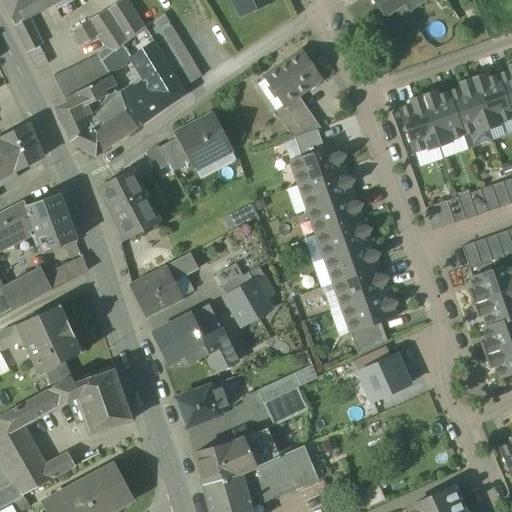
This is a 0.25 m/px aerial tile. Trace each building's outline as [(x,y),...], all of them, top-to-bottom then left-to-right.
[(0,0),(27,53),(39,46),(42,45),(28,19),(64,0),(0,0)] [(110,56),(122,46),(144,28),(126,0),(118,0),(120,2),(88,22),(98,37),(106,50),(110,56)] [(234,0),(232,1),(239,18),(272,3),(270,0),(234,0)] [(383,18),(389,28),(410,13),(408,11),(424,0),(371,0),(383,18)] [(144,28),(181,90),(200,77),(163,15),(162,15),(144,28)] [(73,32),(80,48),(89,43),(98,37),(88,22),(73,32)] [(181,90),(144,28),(122,46),(131,60),(137,70),(151,92),(162,110),(184,95),(181,90)] [(49,65),(39,46),(27,53),(36,71),(49,65)] [(122,46),(110,56),(101,62),(110,77),(117,71),(130,61),(131,60),(122,46)] [(98,57),(101,62),(110,56),(106,50),(98,57)] [(265,79),(284,107),(296,99),(321,81),(300,52),(263,77),(265,79)] [(52,78),(64,100),(110,78),(110,77),(101,62),(98,57),(52,78)] [(511,64),(507,66),(509,73),(497,77),(511,118),(511,117),(511,64)] [(127,107),(128,108),(151,92),(137,70),(124,78),(120,82),(127,107)] [(499,122),(511,118),(497,77),(485,81),(483,74),(470,79),(488,131),(500,126),(499,122)] [(53,110),(68,140),(79,134),(81,130),(91,117),(86,106),(106,96),(104,92),(115,86),(110,78),(64,100),(66,103),(53,110)] [(257,85),(276,112),(284,107),(265,79),(257,85)] [(476,135),(488,131),(470,79),(457,83),(460,90),(448,94),(462,135),(475,131),(476,135)] [(136,128),(162,110),(151,92),(128,108),(124,111),(136,128)] [(450,140),(462,135),(448,94),(436,98),(433,92),(421,96),(439,148),(451,143),(450,140)] [(427,152),(439,148),(421,96),(408,100),(411,107),(399,111),(404,126),(401,131),(407,133),(413,153),(425,148),(427,152)] [(276,112),(285,125),(305,111),(296,99),(284,107),(276,112)] [(93,157),(136,128),(124,111),(117,115),(105,100),(91,117),(81,130),(79,134),(68,140),(68,142),(93,157)] [(319,130),(305,111),(285,125),(294,138),(316,131),(319,130)] [(190,164),(194,171),(230,152),(211,116),(175,135),(177,139),(190,164)] [(511,135),(511,119),(511,118),(499,122),(500,126),(488,131),(492,143),(511,135)] [(0,186),(17,178),(14,173),(42,158),(28,124),(24,126),(0,138),(0,186)] [(294,138),(300,158),(323,150),(316,131),(294,138)] [(439,148),(443,160),(468,151),(462,135),(450,140),(451,143),(439,148)] [(283,145),(289,162),(300,158),(294,138),(283,145)] [(177,139),(158,149),(157,147),(145,154),(156,173),(160,171),(168,166),(171,171),(172,173),(190,164),(177,139)] [(289,162),(298,186),(343,171),(334,146),(323,150),(300,158),(289,162)] [(425,148),(413,153),(419,168),(443,160),(439,148),(427,152),(425,148)] [(230,152),(194,171),(199,181),(235,162),(230,152)] [(160,171),(163,176),(171,171),(168,166),(160,171)] [(97,188),(125,241),(158,223),(131,170),(97,188)] [(298,186),(306,211),(351,195),(343,171),(298,186)] [(509,205),(511,203),(511,178),(501,182),(509,205)] [(498,208),(509,205),(501,182),(490,186),(498,208)] [(294,215),(306,211),(298,186),(286,191),(294,215)] [(487,212),(498,208),(490,186),(479,190),(487,212)] [(475,216),(487,212),(479,190),(467,194),(475,216)] [(464,220),(475,216),(467,194),(456,198),(464,220)] [(41,252),(41,253),(76,240),(58,195),(25,207),(24,207),(32,229),(41,252)] [(306,211),(315,236),(360,220),(351,195),(306,211)] [(453,224),(464,220),(456,198),(445,202),(453,224)] [(0,250),(15,242),(13,239),(23,234),(32,229),(24,207),(25,207),(23,203),(0,215),(0,250)] [(222,220),(227,231),(256,217),(251,206),(222,220)] [(315,236),(323,260),(369,244),(360,220),(315,236)] [(503,259),(511,255),(511,249),(506,232),(495,236),(503,259)] [(312,264),(323,260),(315,236),(303,240),(312,264)] [(491,263),(503,259),(495,236),(484,240),(491,263)] [(480,267),(491,263),(484,240),(472,244),(480,267)] [(323,260),(332,285),(377,269),(369,244),(323,260)] [(469,270),(480,267),(472,244),(461,248),(469,270)] [(165,269),(173,283),(183,278),(184,277),(197,270),(189,256),(165,269)] [(0,289),(0,291),(11,312),(86,272),(87,272),(82,259),(82,258),(43,276),(40,269),(7,286),(0,289)] [(468,293),(472,306),(511,291),(511,265),(511,264),(492,271),(488,268),(485,274),(470,279),(474,291),(468,293)] [(245,287),(240,277),(241,276),(235,265),(214,276),(221,288),(226,297),(245,287)] [(129,286),(145,318),(181,300),(180,298),(173,283),(165,269),(165,268),(129,286)] [(332,285),(341,309),(386,293),(377,269),(332,285)] [(240,277),(245,287),(252,283),(263,302),(270,298),(254,270),(241,276),(240,277)] [(173,283),(180,298),(191,292),(183,278),(173,283)] [(268,311),(263,302),(252,283),(245,287),(226,297),(242,325),(268,311)] [(341,309),(332,285),(320,289),(329,313),(341,309)] [(483,316),(487,328),(511,319),(511,291),(472,306),(477,318),(483,316)] [(394,318),(386,293),(341,309),(349,334),(380,323),(394,318)] [(36,374),(44,371),(62,362),(81,354),(73,337),(67,322),(66,322),(59,305),(14,326),(21,340),(36,374)] [(189,315),(191,319),(210,309),(208,305),(189,315)] [(191,319),(201,339),(220,330),(210,309),(191,319)] [(341,309),(329,313),(338,338),(349,334),(341,309)] [(189,315),(152,334),(168,366),(180,360),(184,367),(208,355),(209,354),(201,339),(191,319),(189,315)] [(479,344),(484,357),(511,346),(511,319),(487,328),(482,330),(486,342),(479,344)] [(386,342),(380,323),(349,334),(357,355),(386,342)] [(0,349),(21,340),(14,326),(0,332),(0,349)] [(237,363),(220,330),(201,339),(209,354),(208,355),(209,358),(208,362),(210,368),(215,370),(216,373),(237,363)] [(511,346),(484,357),(488,369),(495,367),(499,379),(511,374),(511,346)] [(353,362),(358,373),(390,358),(385,347),(353,362)] [(0,376),(8,372),(0,355),(0,376)] [(390,358),(358,373),(372,402),(408,386),(394,356),(390,358)] [(70,378),(62,362),(44,371),(51,388),(69,378),(70,378)] [(294,374),(299,387),(316,379),(311,366),(294,374)] [(75,397),(89,435),(131,420),(113,368),(72,382),(69,378),(51,388),(12,409),(22,427),(75,397)] [(257,392),(262,404),(293,390),(299,387),(294,374),(257,392)] [(175,399),(186,428),(229,412),(219,383),(175,399)] [(303,413),(293,390),(262,404),(273,427),(303,413)] [(0,416),(0,461),(20,496),(21,496),(74,467),(66,453),(44,465),(22,427),(12,409),(0,416)] [(266,429),(231,444),(240,475),(279,458),(278,457),(266,429)] [(511,436),(508,438),(511,445),(499,450),(505,464),(503,470),(508,471),(511,481),(511,436)] [(201,486),(240,475),(231,444),(192,455),(201,486)] [(303,447),(278,457),(279,458),(240,475),(247,502),(257,499),(260,506),(318,481),(311,464),(303,447)] [(322,459),(311,464),(318,481),(329,476),(322,459)] [(21,497),(21,496),(20,496),(0,461),(0,492),(8,488),(15,500),(20,498),(21,497)] [(46,511),(110,511),(131,501),(112,465),(42,503),(46,511)] [(201,486),(208,511),(250,511),(247,502),(240,475),(201,486)] [(377,484),(358,492),(365,510),(384,502),(377,484)] [(0,508),(15,500),(8,488),(0,492),(0,508)] [(463,511),(453,489),(407,509),(408,511),(463,511)] [(14,511),(20,511),(29,507),(24,499),(11,506),(14,511)]
